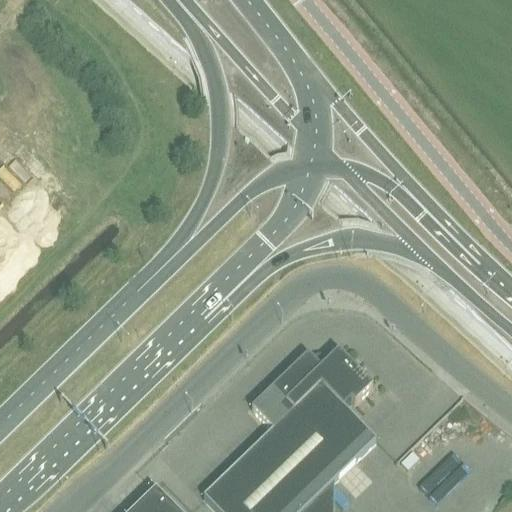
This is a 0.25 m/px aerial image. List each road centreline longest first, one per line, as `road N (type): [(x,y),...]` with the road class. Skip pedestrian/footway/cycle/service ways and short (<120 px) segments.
road 1 (unclassified): [(71,511),(289,302),(325,280)]
road 2 (unclassified): [(511,242),(443,170),(309,0)]
road 3 (primary): [(173,0),(209,61),(219,142),(207,190),(151,278)]
road 4 (primary): [(498,281),(297,65)]
road 5 (primary): [(185,327),(276,262),(311,248),(379,243),(427,256)]
road 6 (primary): [(0,502),(185,327)]
road 7 (residential): [(511,411),(362,286),(325,280)]
road 8 (primary): [(151,278),(0,426)]
road 9 (primary): [(498,281),(463,263),(384,183),(337,168)]
road 10 (primary): [(185,327),(292,209),(309,172)]
road 11 (primary): [(181,0),(314,144)]
road 12 (primary): [(309,172),(245,195),(151,278)]
road 13 (primary): [(337,168),(427,256)]
